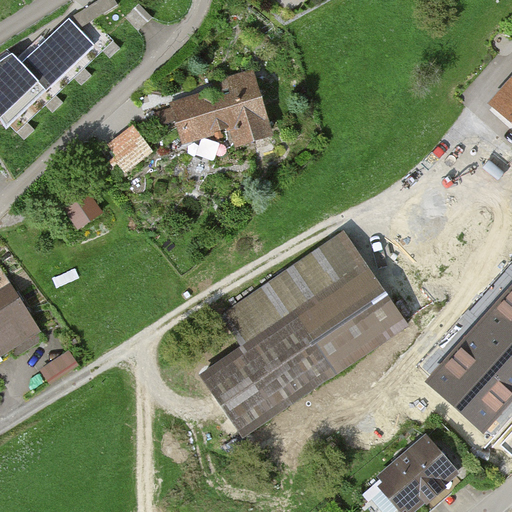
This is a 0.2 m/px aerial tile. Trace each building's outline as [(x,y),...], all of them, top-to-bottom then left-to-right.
[(13,55),(0,62),(0,117),(8,129),(96,46),(81,30),(119,5),(115,0),(100,0),(69,20),(22,65),(13,55)] [(254,79),(175,102),(176,108),(157,113),(160,126),(181,120),(186,140),(233,126),(239,144),(270,135),(254,79)] [(511,89),(497,106),(511,118),(511,89)] [(153,153),(134,128),(111,146),(119,157),(112,163),(115,166),(119,163),(127,174),(153,153)] [(475,316),(511,275),(511,159),(487,137),(408,224),(413,228),(397,245),(475,316)] [(101,213),(88,194),(66,209),(79,228),(101,213)] [(206,373),(249,436),(405,329),(341,235),(226,314),(248,345),(206,373)] [(0,291),(0,358),(41,333),(11,285),(0,291)] [(511,395),(511,293),(432,382),(483,428),(511,395)] [(73,351),(43,367),(51,382),(81,366),(73,351)] [(428,439),(382,478),(411,511),(415,511),(459,475),(428,439)]
